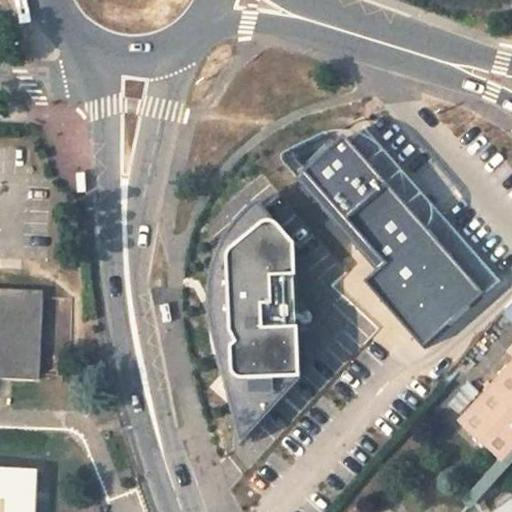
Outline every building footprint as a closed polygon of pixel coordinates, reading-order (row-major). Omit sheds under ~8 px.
[(353,137),(330,160),(304,180),(343,224),(384,269),(372,282),(429,348),(489,298),(353,137)] [(266,203),(239,228),(223,255),(216,289),(215,313),(227,358),(231,380),(249,441),(265,425),(288,402),(310,382),(303,247),(290,231),(281,225),(266,203)] [(0,367),(44,368),(46,279),(0,277),(0,367)] [(511,364),(453,430),(497,470),(511,454),(511,364)] [(0,511),(37,511),(39,478),(0,476),(0,511)] [(511,511),(511,499),(494,511),(511,511)]
